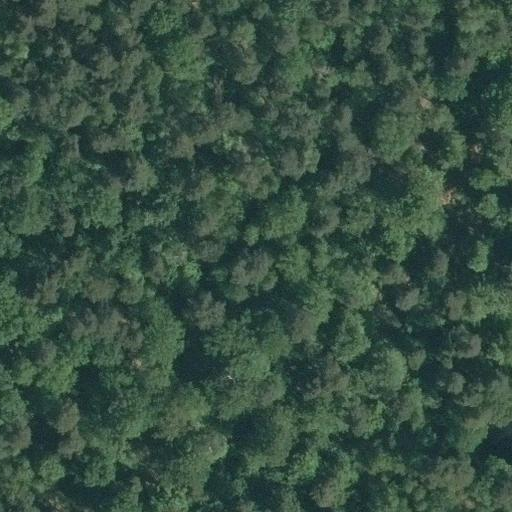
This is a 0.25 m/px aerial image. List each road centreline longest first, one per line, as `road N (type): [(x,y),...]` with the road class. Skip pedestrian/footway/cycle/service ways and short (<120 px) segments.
road 1 (track): [(511,38),(70,511)]
road 2 (track): [(51,511),(0,368)]
